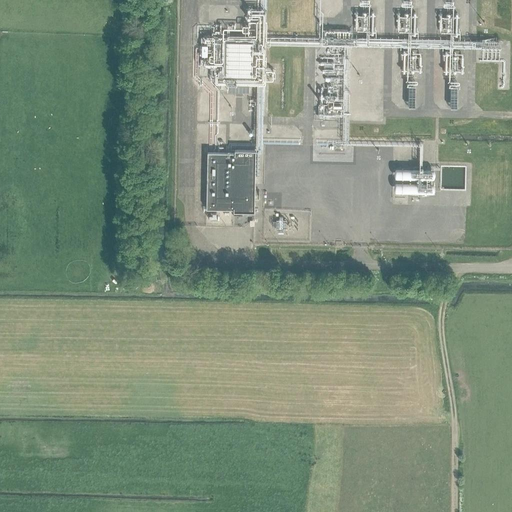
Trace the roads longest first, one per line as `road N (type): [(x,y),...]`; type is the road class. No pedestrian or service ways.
road 1 (unclassified): [(511,269),(222,265)]
road 2 (track): [(450,429),(440,400),(437,323),(450,268)]
